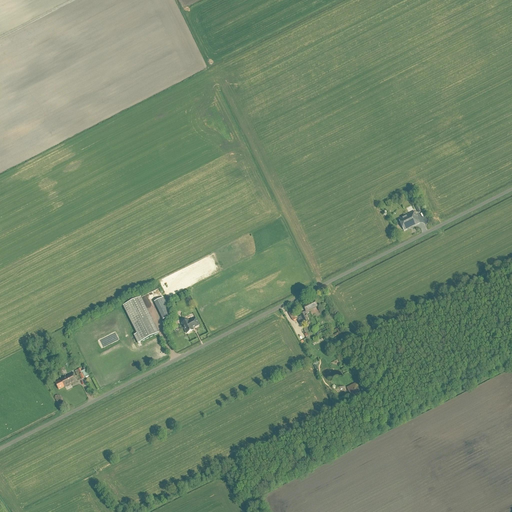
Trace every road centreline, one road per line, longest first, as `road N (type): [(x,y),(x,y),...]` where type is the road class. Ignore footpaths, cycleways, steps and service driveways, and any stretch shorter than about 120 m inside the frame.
road 1 (tertiary): [(0,449),(511,189)]
road 2 (track): [(511,349),(255,481),(251,502)]
